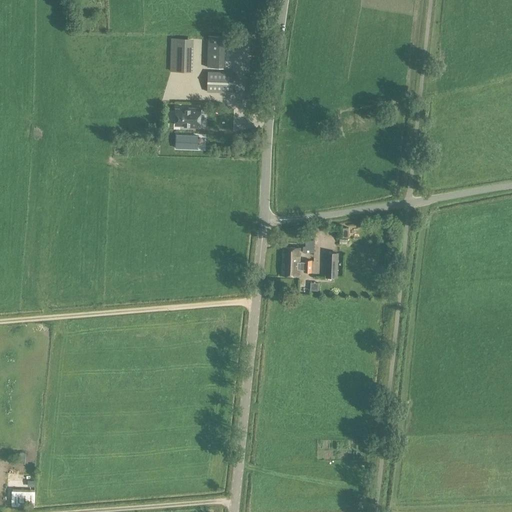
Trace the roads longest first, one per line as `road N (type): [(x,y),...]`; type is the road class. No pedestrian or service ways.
road 1 (unclassified): [(233,511),(263,222)]
road 2 (track): [(0,321),(255,301)]
road 3 (unclassified): [(263,222),(511,184)]
road 4 (unclassified): [(263,222),(284,0)]
road 5 (track): [(84,511),(234,500)]
